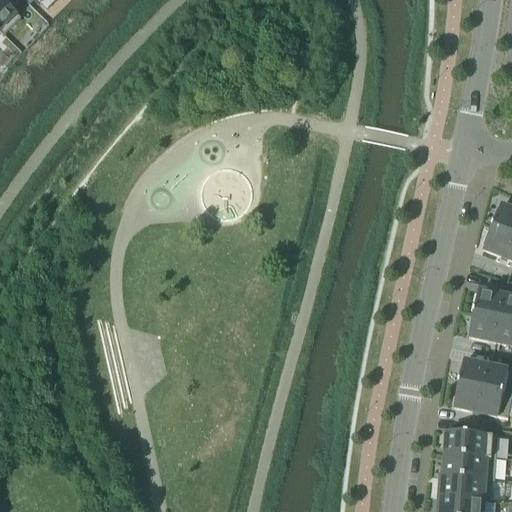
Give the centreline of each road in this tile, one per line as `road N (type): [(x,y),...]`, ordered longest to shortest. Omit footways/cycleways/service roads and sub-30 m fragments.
road 1 (tertiary): [(392,511),(464,150)]
road 2 (tertiary): [(464,150),(489,0)]
